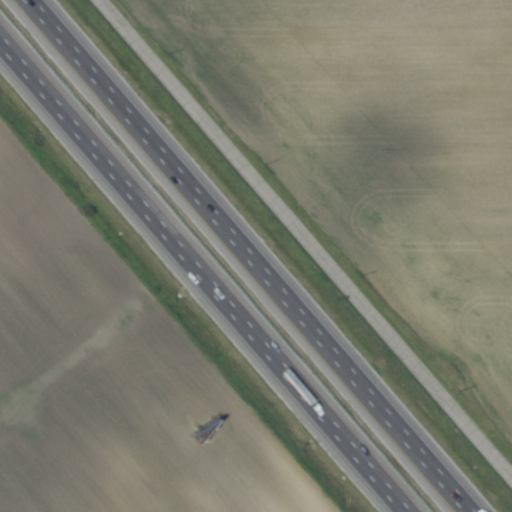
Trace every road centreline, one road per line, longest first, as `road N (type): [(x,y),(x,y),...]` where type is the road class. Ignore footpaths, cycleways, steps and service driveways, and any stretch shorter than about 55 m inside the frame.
road 1 (motorway): [(472,511),(29,0)]
road 2 (residential): [(511,477),(98,0)]
road 3 (motorway): [(0,40),(403,511)]
